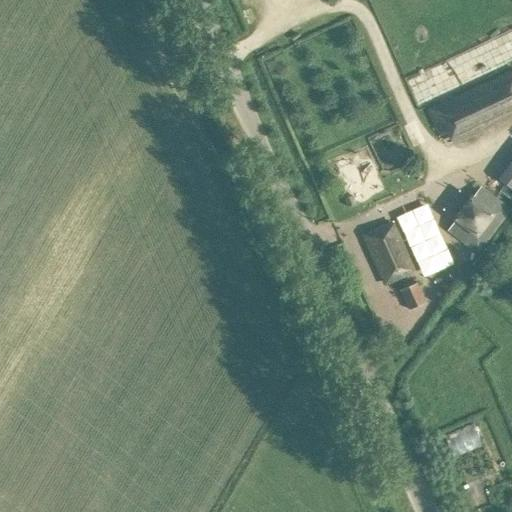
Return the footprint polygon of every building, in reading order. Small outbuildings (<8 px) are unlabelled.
[(511,71),(429,110),(440,134),(452,129),(458,141),(511,115),(511,71)] [(511,159),(496,177),(511,192),(511,159)] [(509,209),(480,187),(449,229),(477,251),(509,209)] [(414,271),(392,223),(364,235),(386,283),(414,271)] [(426,303),(417,282),(401,290),(410,310),(426,303)]
